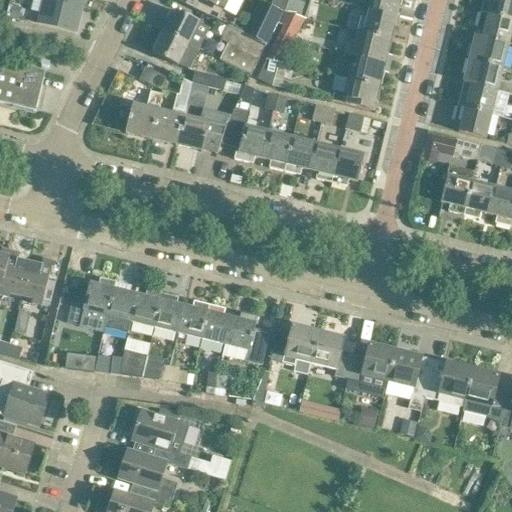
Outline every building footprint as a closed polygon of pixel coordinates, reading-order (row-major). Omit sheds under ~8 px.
[(33,0),(31,12),(41,15),(38,25),(76,35),(79,22),(74,21),(77,6),(52,0),(33,0)] [(200,0),(201,1),(197,10),(211,16),(215,7),(224,12),(229,0),(200,0)] [(273,0),(270,8),(282,14),(285,15),(289,0),(273,0)] [(309,6),(310,0),(293,0),(292,0),(289,0),(285,15),(303,20),(309,6)] [(400,10),(402,0),(366,0),(366,3),(371,4),(369,12),(396,19),(398,10),(400,10)] [(490,0),(484,0),(481,14),(511,21),(511,0),(491,0),(490,0)] [(266,46),(282,14),(270,8),(260,3),(244,35),(266,46)] [(174,12),(163,34),(199,51),(210,29),(174,12)] [(394,26),(396,19),(369,12),(368,19),(362,18),(358,33),(392,42),(396,26),(394,26)] [(511,21),(481,14),(475,38),(509,46),(511,34),(511,21)] [(305,20),(303,20),(285,15),(279,26),(283,27),(277,40),(294,44),(298,34),(305,20)] [(251,77),(266,46),(244,35),(228,27),(221,42),(228,45),(220,61),(251,77)] [(388,57),(392,42),(358,33),(355,47),(345,45),(343,55),(358,59),(385,66),(387,57),(388,57)] [(199,51),(163,34),(153,55),(178,67),(189,71),(199,51)] [(475,38),(469,60),(504,69),(509,46),(475,38)] [(283,65),(294,44),(277,40),(266,60),(283,65)] [(383,73),(385,66),(358,59),(356,67),(351,65),(347,80),(381,88),(384,73),(383,73)] [(287,67),(283,66),(283,65),(266,60),(266,62),(267,62),(258,80),(272,87),(293,92),(294,87),(282,84),(287,67)] [(469,60),(464,84),(498,93),(508,96),(511,96),(511,85),(500,83),(504,69),(469,60)] [(0,103),(35,112),(45,72),(0,61),(0,103)] [(166,79),(164,78),(146,69),(140,81),(163,93),(166,79)] [(245,88),(226,83),(226,81),(215,78),(215,77),(195,72),(192,84),(212,89),(212,90),(241,97),(245,88)] [(334,77),(331,92),(334,93),(332,102),(346,106),(373,112),(376,104),(377,104),(381,88),(347,80),(334,77)] [(184,118),(187,108),(189,99),(192,85),(184,81),(180,96),(177,96),(172,115),(159,112),(152,141),(177,147),(184,118)] [(464,84),(458,108),(492,116),(498,93),(464,84)] [(227,125),(220,146),(240,151),(239,153),(237,152),(235,161),(253,166),(255,159),(263,161),(269,133),(247,128),(251,112),(250,112),(256,91),(246,87),(245,88),(241,97),(231,118),(227,125)] [(152,141),(159,112),(163,96),(151,93),(147,109),(133,105),(125,134),(152,141)] [(274,113),(278,98),(269,96),(265,111),(274,113)] [(287,100),(278,98),(274,113),(283,115),(287,100)] [(321,124),(325,109),(316,107),(312,122),(321,124)] [(218,155),(227,125),(231,118),(187,108),(184,118),(177,147),(203,153),(203,151),(218,155)] [(458,108),(454,123),(461,125),(459,133),(486,140),(491,121),(492,116),(458,108)] [(334,112),(325,109),(321,124),(330,127),(334,112)] [(369,136),(372,121),(349,115),(346,130),(369,136)] [(284,173),(293,139),(269,133),(263,161),(271,163),(269,169),(284,173)] [(310,172),(316,145),(293,139),(284,173),(300,177),(302,170),(310,172)] [(481,147),(457,141),(453,156),(477,162),(481,147)] [(331,185),(340,151),(316,145),(310,172),(317,174),(316,181),(331,185)] [(357,184),(364,157),(340,151),(331,185),(347,189),(348,182),(357,184)] [(501,168),(504,153),(495,151),(492,166),(501,168)] [(511,162),(511,154),(504,153),(501,168),(510,170),(511,162)] [(448,178),(441,205),(450,207),(448,213),(464,217),(472,183),(474,174),(460,170),(449,167),(447,178),(448,178)] [(472,183),(464,217),(479,221),(481,214),(489,216),(495,189),(472,183)] [(511,193),(495,189),(489,216),(497,218),(495,225),(511,229),(511,223),(511,193)] [(0,296),(11,253),(1,251),(0,256),(0,296)] [(11,253),(0,296),(0,297),(9,300),(10,295),(22,298),(30,264),(18,261),(19,255),(11,253)] [(30,264),(22,298),(32,301),(31,304),(42,307),(53,263),(43,261),(42,266),(30,264)] [(74,295),(67,325),(81,328),(103,333),(104,329),(107,317),(115,284),(100,280),(99,287),(90,285),(87,298),(74,295)] [(131,323),(138,296),(130,294),(131,288),(115,284),(107,317),(104,329),(128,335),(131,323)] [(155,329),(163,295),(147,292),(146,298),(138,296),(131,323),(155,329)] [(179,335),(185,308),(177,306),(178,299),(163,295),(155,329),(179,335)] [(202,340),(210,307),(194,303),(192,310),(185,308),(179,335),(177,342),(185,344),(187,337),(202,340)] [(225,346),(231,319),(223,317),(225,311),(210,307),(202,340),(225,346)] [(239,321),(231,319),(225,346),(248,352),(246,362),(262,366),(270,334),(254,330),(255,327),(258,327),(259,319),(241,315),(239,321)] [(276,338),(270,363),(295,369),(297,362),(310,365),(318,334),(292,327),(289,341),(276,338)] [(318,334),(310,365),(336,371),(334,377),(349,381),(355,357),(342,353),(345,340),(318,334)] [(0,355),(6,357),(10,346),(0,342),(0,355)] [(22,349),(10,346),(6,357),(19,361),(22,349)] [(349,381),(346,392),(384,401),(388,384),(396,352),(369,346),(366,360),(355,357),(349,381)] [(122,360),(120,377),(142,380),(148,357),(125,351),(123,360),(122,360)] [(396,352),(388,384),(413,390),(409,407),(422,410),(424,401),(425,401),(431,375),(418,372),(422,358),(396,352)] [(148,357),(142,380),(167,383),(167,378),(170,369),(162,368),(163,361),(148,357)] [(112,359),(110,376),(117,377),(120,377),(122,360),(112,359)] [(84,360),(83,373),(95,374),(96,362),(84,360)] [(0,390),(1,391),(0,393),(0,416),(4,418),(20,423),(39,429),(49,396),(29,389),(23,387),(28,372),(0,363),(0,390)] [(431,375),(425,401),(464,410),(465,403),(473,371),(446,364),(443,378),(431,375)] [(167,378),(167,383),(187,386),(189,374),(179,373),(179,370),(170,369),(167,378)] [(473,371),(465,403),(490,409),(489,415),(491,416),(502,418),(508,394),(496,391),(499,377),(473,371)] [(214,390),(216,381),(217,375),(208,373),(207,389),(214,390)] [(263,373),(252,402),(254,403),(262,404),(269,374),(263,373)] [(226,391),(227,376),(217,375),(216,381),(214,390),(226,391)] [(500,427),(499,429),(511,432),(511,395),(508,394),(502,418),(500,427)] [(316,404),(313,417),(333,421),(336,409),(316,404)] [(140,413),(131,441),(156,448),(152,460),(166,464),(188,471),(191,459),(180,455),(188,428),(179,425),(176,424),(180,413),(160,411),(158,418),(140,413)] [(362,417),(360,426),(375,430),(377,421),(362,417)] [(12,426),(0,422),(0,468),(24,476),(34,445),(9,437),(12,426)] [(403,429),(402,437),(416,440),(417,433),(403,429)] [(128,453),(119,480),(145,488),(141,501),(154,504),(169,509),(177,484),(162,479),(166,464),(152,460),(128,453)] [(188,471),(201,475),(205,463),(191,459),(188,471)] [(12,511),(17,500),(0,494),(0,481),(0,482),(1,481),(0,480),(0,511),(12,511)] [(115,493),(109,511),(151,511),(154,504),(141,501),(115,493)] [(207,511),(211,502),(201,499),(198,511),(207,511)]
